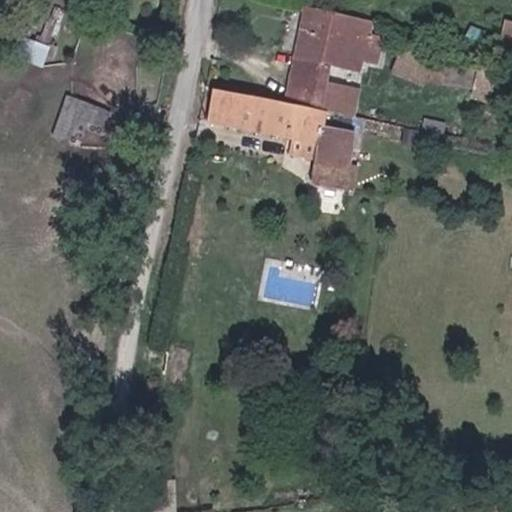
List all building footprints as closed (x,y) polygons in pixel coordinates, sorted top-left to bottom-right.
[(303,34),(309,8),(296,4),(289,30),(303,34)] [(366,18),(309,8),(303,34),(359,47),(362,34),(366,18)] [(511,12),(504,11),(493,39),(511,45),(511,12)] [(295,73),(303,34),(289,30),(280,69),(295,73)] [(359,47),(303,34),(295,73),(350,85),(359,47)] [(378,39),(362,34),(359,47),(350,85),(366,89),(378,39)] [(46,69),(54,45),(28,36),(19,59),(46,69)] [(442,70),(444,55),(420,49),(416,64),(442,70)] [(511,80),(511,72),(444,55),(442,70),(440,80),(478,86),(477,94),(507,106),(511,80)] [(350,85),(295,73),(291,90),(243,72),(214,65),(211,85),(299,107),(343,116),(350,85)] [(317,146),(312,163),(332,167),(343,116),(299,107),(211,85),(204,119),(317,146)] [(359,119),(366,89),(350,85),(343,116),(359,119)] [(70,92),(56,134),(86,144),(100,102),(70,92)] [(323,196),(315,223),(334,227),(337,217),(359,119),(343,116),(332,167),(312,163),(305,191),(323,196)] [(360,489),(179,511),(511,511),(511,491),(483,473),(360,489)]
